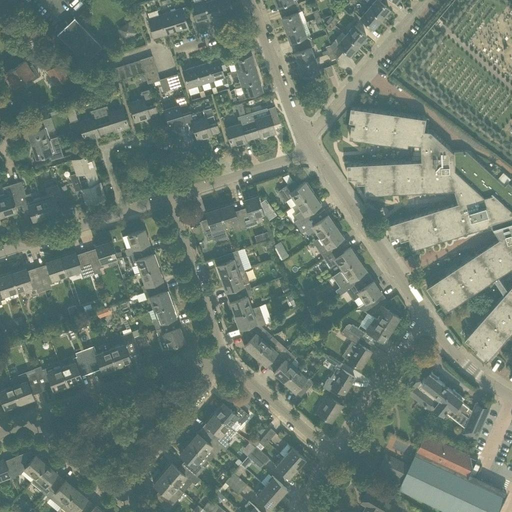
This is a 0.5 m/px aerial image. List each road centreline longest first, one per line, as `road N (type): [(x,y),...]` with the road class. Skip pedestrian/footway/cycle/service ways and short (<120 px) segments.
road 1 (residential): [(122,211),(101,146),(142,135),(177,139),(213,155),(229,178)]
road 2 (residential): [(32,421),(191,359),(209,361)]
road 3 (residential): [(307,142),(429,0)]
road 4 (residential): [(224,354),(167,197)]
road 5 (residential): [(326,448),(417,308)]
road 6 (residential): [(116,492),(209,379),(209,361)]
road 7 (residential): [(397,278),(307,142)]
road 8 (residential): [(326,448),(240,378),(224,354)]
road 9 (residential): [(511,397),(491,388),(417,308)]
road 10 (residential): [(0,252),(122,211)]
road 11 (residential): [(307,142),(259,24)]
